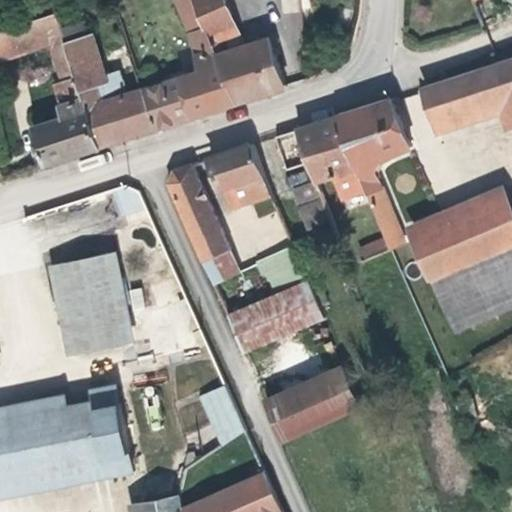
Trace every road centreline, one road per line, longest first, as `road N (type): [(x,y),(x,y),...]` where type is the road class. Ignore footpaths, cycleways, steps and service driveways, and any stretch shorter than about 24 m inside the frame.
road 1 (residential): [(152,159),(305,511)]
road 2 (residential): [(152,159),(354,84),(375,65)]
road 3 (residential): [(0,206),(152,159)]
road 4 (residential): [(375,65),(445,59),(511,31)]
